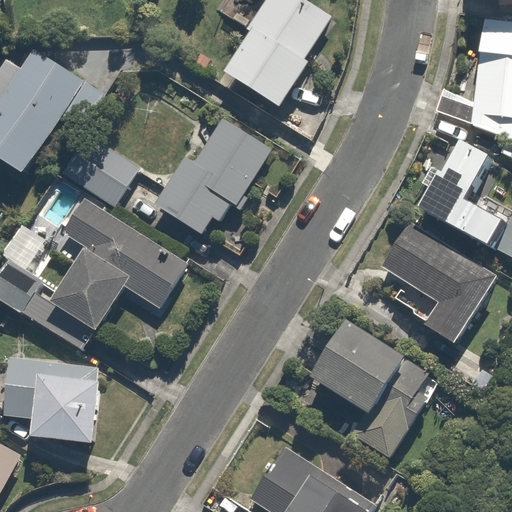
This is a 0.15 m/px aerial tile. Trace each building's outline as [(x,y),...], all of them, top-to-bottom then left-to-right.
[(336,22),(299,0),(260,0),(256,7),(245,0),(229,0),(221,15),(264,40),(238,85),(291,116),(321,66),(313,61),(336,22)] [(511,0),(503,0),(504,11),(511,11),(511,0)] [(438,117),(479,133),(508,144),(506,160),(511,162),(511,25),(489,23),(481,108),(447,94),(438,117)] [(0,119),(0,162),(36,183),(71,122),(85,131),(106,95),(38,55),(26,75),(10,66),(0,83),(0,118),(1,119),(0,119)] [(200,171),(190,165),(161,212),(209,242),(221,223),(227,227),(239,209),(246,214),(281,158),(229,125),(200,171)] [(89,138),(63,173),(117,214),(143,179),(89,138)] [(511,262),(511,218),(482,203),(503,164),(469,146),(430,218),(511,262)] [(94,255),(60,311),(37,297),(44,285),(14,266),(0,288),(0,307),(81,356),(95,332),(109,341),(136,297),(164,314),(192,267),(92,206),(71,241),(94,255)] [(418,228),(390,276),(447,309),(432,333),(465,352),(507,281),(418,228)] [(357,329),(323,387),(380,421),(366,445),(400,465),(449,383),(357,329)] [(102,369),(15,362),(10,425),(45,427),(43,449),(109,454),(114,391),(100,390),(102,369)] [(0,497),(6,501),(28,460),(0,444),(0,497)] [(388,511),(293,451),(257,508),(263,511),(388,511)]
